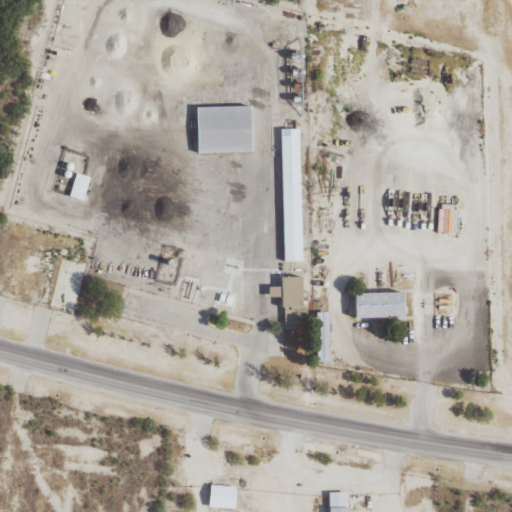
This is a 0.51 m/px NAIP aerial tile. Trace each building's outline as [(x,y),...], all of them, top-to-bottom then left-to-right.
[(257,152),(256,106),(199,106),(200,153),(257,152)] [(307,261),(304,128),(285,128),(288,262),(307,261)] [(72,196),(87,201),(94,177),(80,172),(72,196)] [(457,233),(458,205),(441,204),(440,232),(457,233)] [(308,277),(287,277),(287,286),(273,286),(274,297),(287,297),(288,327),(304,327),(304,309),(309,308),(308,277)] [(363,318),(412,317),(411,291),(363,293),(363,318)] [(240,509),(241,487),(214,485),(213,507),(240,509)]
